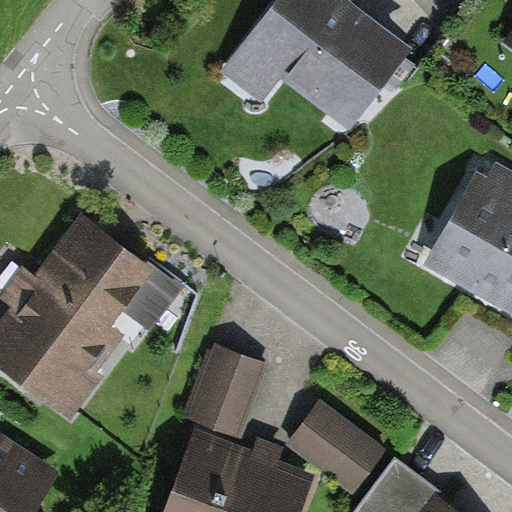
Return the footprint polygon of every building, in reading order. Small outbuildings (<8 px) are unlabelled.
[(401,47),(335,0),(262,0),(224,53),(337,135),(401,47)] [(511,18),(496,41),(511,51),(511,18)] [(511,198),(463,174),(416,266),(511,314),(511,198)] [(138,269),(71,222),(0,321),(0,379),(67,426),(122,348),(96,329),(138,269)] [(241,433),(265,366),(204,345),(180,411),(241,433)] [(314,406),(285,445),(351,493),(380,454),(314,406)] [(179,428),(151,511),(286,511),(301,468),(179,428)] [(0,442),(0,511),(22,511),(48,474),(0,442)]
